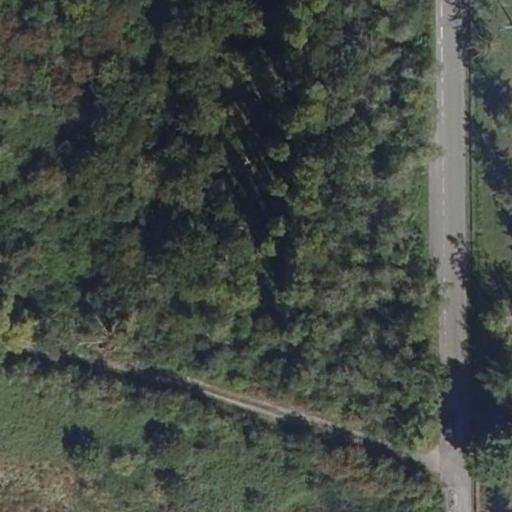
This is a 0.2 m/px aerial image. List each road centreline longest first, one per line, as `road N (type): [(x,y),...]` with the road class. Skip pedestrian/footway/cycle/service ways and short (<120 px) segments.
road 1 (unclassified): [(450,511),(446,0)]
road 2 (track): [(0,331),(450,475)]
